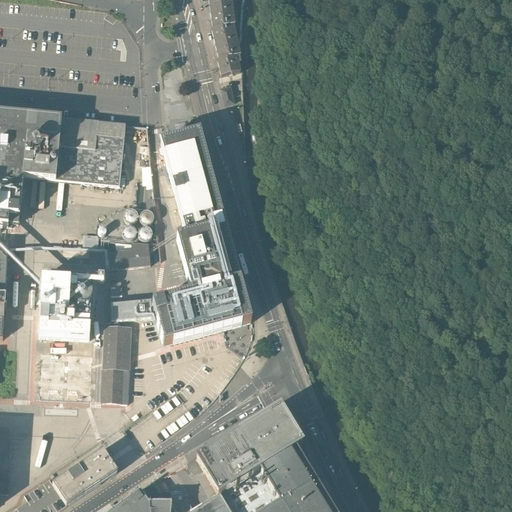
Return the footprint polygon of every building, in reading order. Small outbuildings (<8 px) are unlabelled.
[(208,0),(213,31),(233,27),(234,26),(230,0),(208,0)] [(233,27),(211,31),(218,61),(236,57),(240,56),(233,27)] [(240,74),(236,57),(218,61),(217,62),(221,78),(240,74)] [(230,90),(220,92),(224,108),(234,106),(230,90)] [(61,121),(0,115),(0,136),(27,139),(59,142),(61,121)] [(125,128),(61,121),(59,142),(55,183),(119,190),(125,128)] [(199,134),(160,144),(186,239),(225,229),(199,134)] [(0,340),(2,341),(5,297),(7,247),(0,247),(0,228),(11,229),(12,225),(18,226),(18,220),(19,220),(22,180),(24,180),(46,182),(55,183),(59,142),(27,139),(0,136),(0,340)] [(151,167),(143,168),(144,182),(152,182),(151,167)] [(136,221),(137,218),(136,216),(135,213),(132,212),(129,211),(127,212),(124,214),(123,216),(122,218),(123,221),(125,223),(127,225),(130,225),(132,225),(135,223),(136,221)] [(152,223),(153,220),(152,217),(151,215),(148,214),(146,213),(143,214),(141,215),(139,217),(139,220),(139,223),(141,225),(143,227),(146,227),(149,227),(151,225),(152,223)] [(135,238),(135,235),(135,233),(133,230),(131,229),(128,229),(126,229),(123,231),(122,233),(121,235),(122,238),(124,240),(126,242),(128,242),(131,242),(133,240),(135,238)] [(250,325),(225,229),(186,239),(176,242),(191,296),(152,307),(156,321),(163,347),(250,325)] [(151,240),(151,237),(151,234),(149,232),(147,230),(144,230),(142,231),(139,232),(138,234),(137,237),(138,240),(139,242),(142,243),(144,244),(147,243),(149,242),(151,240)] [(148,251),(108,256),(110,272),(149,268),(148,251)] [(92,278),(42,275),(41,300),(36,305),(42,310),(39,314),(39,315),(40,315),(39,327),(89,330),(92,278)] [(151,302),(110,307),(111,324),(117,323),(152,320),(152,322),(156,321),(152,307),(151,307),(151,302)] [(117,323),(111,324),(105,324),(101,404),(121,405),(121,406),(126,406),(130,330),(117,329),(117,323)] [(92,343),(41,341),(38,401),(89,403),(92,343)] [(279,411),(196,462),(218,498),(219,498),(227,511),(332,511),(294,451),(301,447),(279,411)] [(10,439),(0,438),(0,495),(7,496),(10,439)] [(102,452),(52,486),(67,508),(117,474),(102,452)] [(165,496),(158,482),(139,493),(144,500),(154,494),(156,496),(165,496)] [(139,493),(113,511),(170,511),(171,507),(171,506),(171,505),(148,505),(144,500),(139,493)] [(183,496),(165,496),(156,496),(154,494),(144,500),(148,505),(171,505),(171,506),(171,507),(170,511),(192,511),(184,496),(183,496)] [(218,498),(194,511),(227,511),(219,498),(218,498)]
